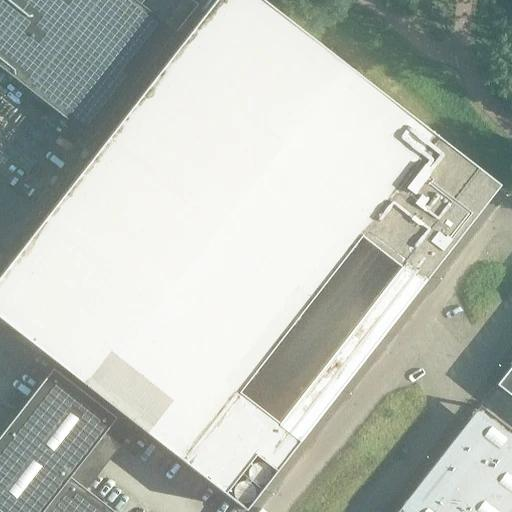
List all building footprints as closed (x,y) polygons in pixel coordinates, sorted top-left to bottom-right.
[(0,0),(0,67),(91,139),(175,32),(134,0),(0,0)] [(300,440),(421,284),(421,285),(435,267),(499,185),(261,0),(214,0),(0,274),(0,319),(245,511),(300,440)] [(511,364),(496,385),(511,397),(511,364)] [(116,418),(53,368),(0,435),(0,511),(114,511),(70,477),(116,418)] [(511,511),(511,461),(507,468),(460,431),(415,488),(445,511),(444,511),(511,511)]
